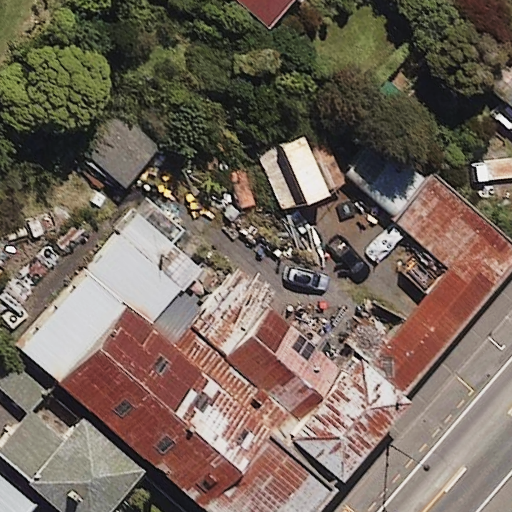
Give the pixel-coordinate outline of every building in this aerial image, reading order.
[(290,0),(232,0),(262,29),(290,0)] [(511,31),(509,34),(511,36),(511,70),(492,91),(511,109),(511,31)] [(158,147),(119,112),(82,153),(120,188),(158,147)] [(426,178),(378,133),(342,172),(391,216),(426,178)] [(323,141),(303,147),(300,136),(257,149),(275,211),(319,198),(317,192),(336,186),(323,141)] [(511,218),(511,198),(458,152),(395,225),(449,270),(369,364),(402,392),(511,263),(511,241),(501,232),(511,218)] [(256,437),(126,313),(55,386),(185,510),(256,437)] [(277,440),(322,483),(401,400),(356,357),(277,440)] [(60,442),(26,414),(0,444),(0,465),(54,511),(105,511),(139,473),(78,421),(60,442)] [(259,440),(193,509),(196,511),(313,511),(324,502),(259,440)] [(0,511),(23,511),(32,503),(0,476),(0,511)]
